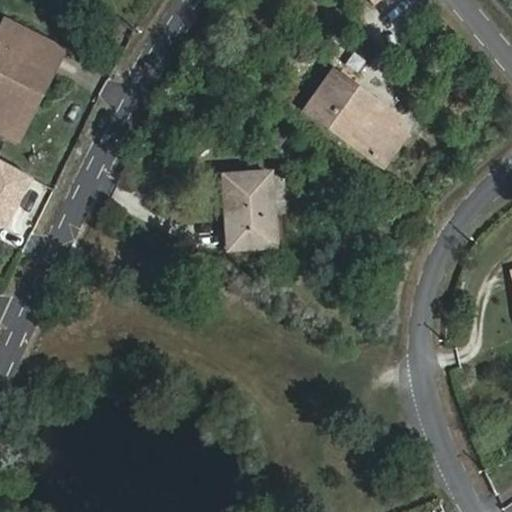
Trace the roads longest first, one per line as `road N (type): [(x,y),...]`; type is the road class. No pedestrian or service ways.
road 1 (tertiary): [(0,373),(134,90),(188,0)]
road 2 (residential): [(474,511),(446,462),(421,382),(428,291),(469,209),(511,172)]
